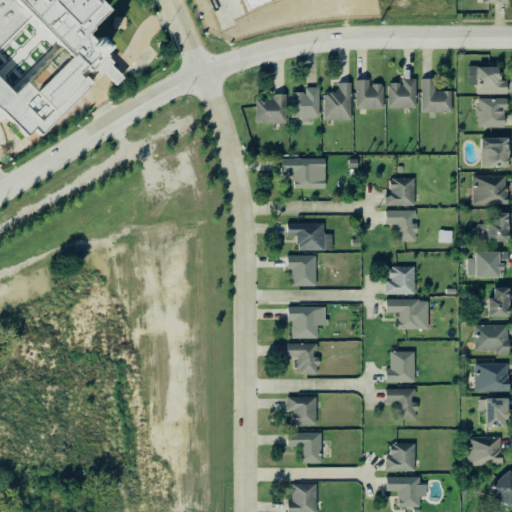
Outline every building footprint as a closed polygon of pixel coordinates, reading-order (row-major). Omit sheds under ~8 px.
[(0,0),(7,0),(8,1),(9,0),(10,0),(26,16),(18,24),(5,36),(0,40),(0,0)] [(93,0),(106,13),(88,31),(105,48),(87,66),(84,63),(72,51),(67,57),(57,47),(41,31),(26,16),(10,0),(9,0),(8,1),(7,0),(93,0)] [(0,114),(0,84),(10,94),(57,47),(67,57),(72,51),(84,63),(76,71),(89,83),(37,135),(30,128),(22,136),(0,114)] [(469,60),(469,94),(502,94),(502,79),(494,79),(494,60),(469,60)] [(354,80),(366,80),(366,84),(379,84),(379,111),(354,111),(354,80)] [(387,84),(387,111),(413,111),(413,80),(400,80),(400,84),(387,84)] [(420,80),(431,80),(431,93),(450,93),(450,116),(421,115),(420,80)] [(322,120),(322,93),(337,93),(337,82),(348,82),(347,121),(322,120)] [(288,94),(305,94),(305,91),(316,91),(316,117),(288,117),(288,94)] [(253,103),(253,123),(284,124),(284,94),(271,94),(271,103),(253,103)] [(474,101),(474,110),(473,110),(473,116),(474,116),(474,127),(500,127),(500,111),(502,111),(501,101),(474,101)] [(479,137),(479,166),(501,166),(501,137),(479,137)] [(277,164),(277,181),(291,181),(290,189),(322,189),(322,164),(277,164)] [(470,174),(470,206),(505,206),(504,189),(502,189),(502,174),(470,174)] [(387,190),(383,190),(383,205),(412,205),(412,180),(387,180),(387,190)] [(383,212),(383,225),(397,225),(397,242),(413,242),(413,234),(415,234),(415,225),(408,225),(408,220),(413,220),(413,212),(383,212)] [(504,213),(503,240),(479,240),(479,230),(474,230),(474,218),(489,218),(489,213),(504,213)] [(282,222),(282,234),(296,234),(295,249),(329,249),(329,234),(319,234),(320,222),(282,222)] [(282,253),(281,270),(288,270),(287,284),(312,285),(312,254),(282,253)] [(468,253),(468,260),(463,260),(462,275),(468,275),(468,278),(497,278),(497,265),(504,265),(503,253),(468,253)] [(388,279),(384,279),(384,272),(388,272),(388,267),(411,268),(411,295),(381,295),(381,282),(388,282),(388,279)] [(487,288),(487,298),(480,298),(480,317),(505,317),(505,288),(487,288)] [(383,298),(383,312),(397,312),(396,328),(415,328),(415,299),(383,298)] [(283,307),(283,319),(288,319),(288,338),(315,338),(315,307),(283,307)] [(472,326),(502,326),(502,344),(505,344),(505,355),(492,354),(492,351),(472,351),(472,326)] [(283,345),(283,361),(296,361),(296,375),(315,374),(315,358),(310,358),(310,354),(314,354),(314,345),(283,345)] [(380,383),(380,372),(387,371),(387,350),(411,349),(412,383),(380,383)] [(472,362),(472,392),(502,392),(502,362),(472,362)] [(381,389),(409,389),(409,398),(404,398),(404,403),(411,403),(411,410),(408,410),(408,417),(394,417),(394,402),(381,402),(381,389)] [(285,396),(284,411),(289,411),(289,417),(286,417),(286,424),(312,424),(312,396),(285,396)] [(501,397),(501,416),(497,416),(497,428),(476,428),(476,397),(501,397)] [(283,433),(318,434),(319,462),(299,462),(299,445),(283,445),(283,433)] [(464,437),(464,465),(499,465),(499,437),(464,437)] [(387,458),(383,458),(383,471),(412,471),(412,440),(387,440),(387,458)] [(511,480),(502,469),(483,484),(501,505),(511,495),(511,480)] [(382,476),(382,492),(396,492),(396,507),(416,508),(416,476),(382,476)] [(288,484),(288,499),(283,499),(283,511),(314,511),(314,484),(288,484)]
